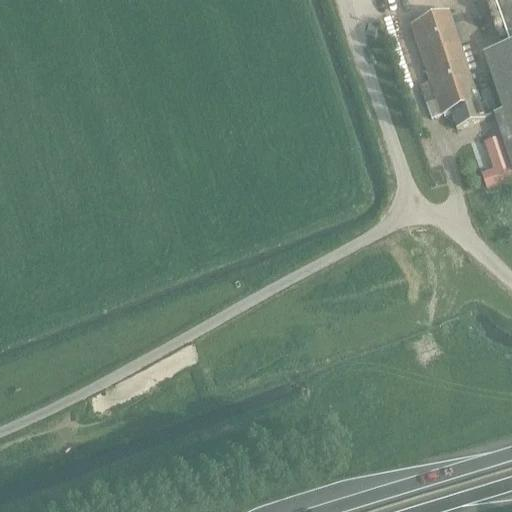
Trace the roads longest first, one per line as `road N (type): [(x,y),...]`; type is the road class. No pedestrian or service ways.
road 1 (unclassified): [(405,210),(85,393),(0,432)]
road 2 (unclassified): [(405,210),(406,192),(342,0)]
road 3 (trunk): [(511,449),(303,511)]
road 4 (unclassified): [(405,210),(458,222),(511,282)]
